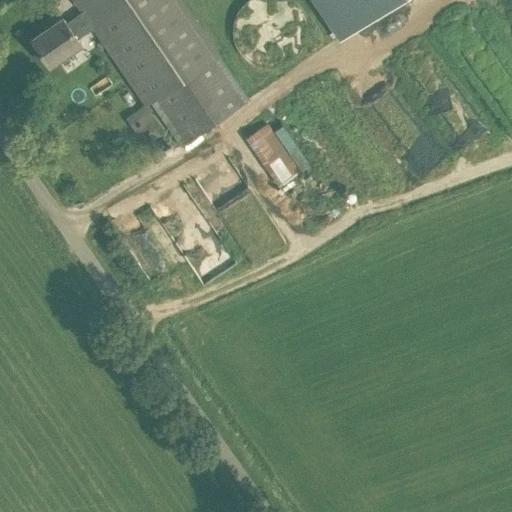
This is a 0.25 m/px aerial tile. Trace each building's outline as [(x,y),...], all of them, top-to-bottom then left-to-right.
[(74,0),(83,12),(66,23),(63,18),(31,40),(49,66),(81,44),(77,39),(94,28),(146,104),(152,101),(182,145),(247,100),(217,56),(219,55),(180,0),(74,0)] [(310,32),(309,23),(308,17),(305,11),(300,4),(295,0),(244,0),(242,1),(237,7),(233,14),(230,22),(229,31),(229,38),(232,46),(235,53),(239,59),(245,64),(251,68),(260,71),(267,72),(274,72),(283,70),(289,67),(296,62),(302,56),(306,49),(309,40),(310,32)] [(386,0),(318,0),(340,31),(386,0)] [(428,42),(413,51),(422,67),(438,59),(428,42)] [(165,153),(155,138),(165,132),(146,104),(125,117),(144,145),(149,143),(157,157),(165,153)] [(279,186),(301,171),(259,110),(237,125),(279,186)] [(240,236),(271,217),(232,152),(201,171),(240,236)]
